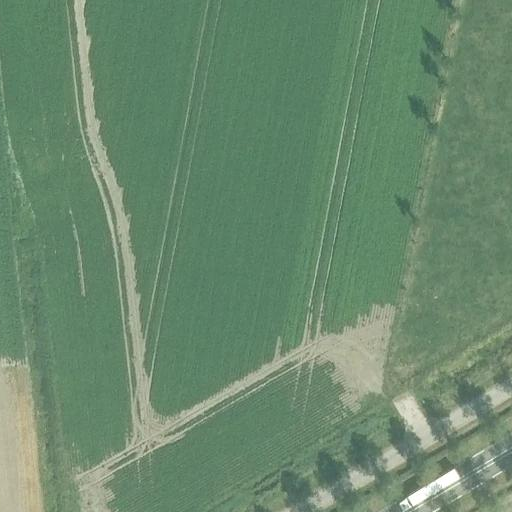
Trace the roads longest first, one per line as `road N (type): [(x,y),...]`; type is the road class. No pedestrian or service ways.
road 1 (unclassified): [(304,511),(511,382)]
road 2 (primary): [(409,511),(511,450)]
